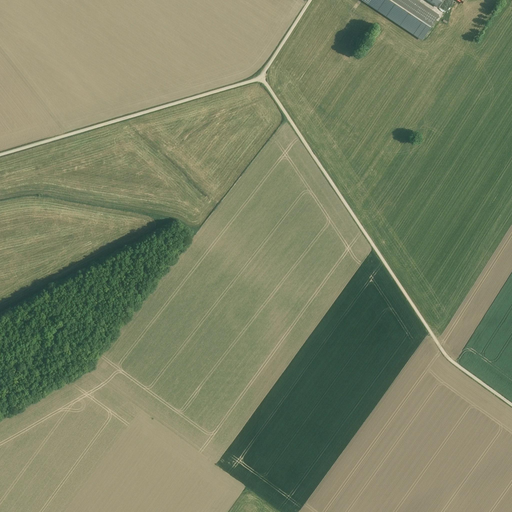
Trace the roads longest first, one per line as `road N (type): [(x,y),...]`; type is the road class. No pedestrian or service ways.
road 1 (unclassified): [(262,78),(444,354),(511,405)]
road 2 (unclassified): [(0,155),(262,78)]
